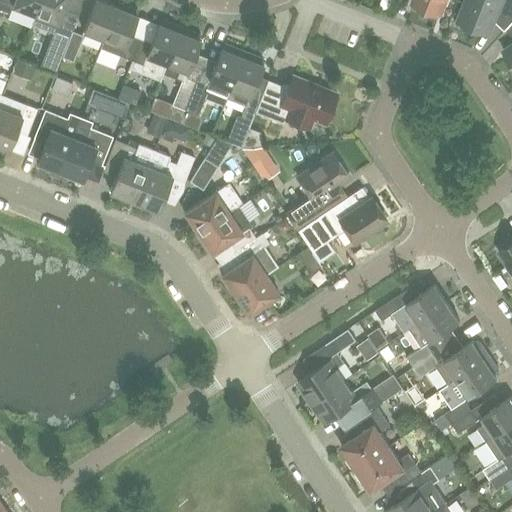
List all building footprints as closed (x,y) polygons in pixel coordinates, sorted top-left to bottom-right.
[(0,0),(0,8),(9,12),(12,5),(35,14),(40,0),(0,0)] [(55,30),(69,36),(71,30),(78,13),(64,8),(66,0),(40,0),(35,14),(31,23),(54,32),(55,30)] [(94,0),(82,30),(103,38),(108,25),(116,5),(115,5),(102,0),(94,0)] [(440,13),(445,0),(413,0),(413,3),(440,13)] [(511,16),(511,0),(466,0),(458,21),(488,32),(499,5),(511,16)] [(129,33),(137,13),(135,13),(137,9),(117,1),(115,5),(116,5),(108,25),(103,38),(100,46),(131,59),(140,37),(129,33)] [(159,22),(158,22),(151,41),(140,37),(131,59),(142,63),(145,69),(161,75),(163,72),(166,63),(181,26),(161,18),(159,22)] [(166,63),(163,72),(176,77),(179,68),(187,71),(200,38),(198,38),(200,33),(181,26),(166,63)] [(54,32),(42,64),(56,70),(61,56),(69,36),(55,30),(54,32)] [(83,34),(71,30),(69,36),(61,56),(72,60),(83,34)] [(511,62),(511,42),(503,49),(511,62)] [(208,79),(229,88),(244,51),(224,43),(222,47),(221,47),(208,79)] [(246,105),(262,63),(261,63),(263,58),(244,51),(229,88),(225,97),(246,105)] [(171,104),(184,109),(196,79),(183,74),(171,104)] [(336,92),(293,74),(286,91),(266,83),(254,112),(283,123),(285,117),(309,127),(313,118),(324,122),(328,114),(332,112),(334,109),(335,104),(333,100),(336,92)] [(209,84),(196,79),(184,109),(197,114),(209,84)] [(89,102),(100,106),(105,93),(94,89),(89,102)] [(26,134),(37,107),(3,94),(0,101),(0,146),(7,149),(15,130),(26,134)] [(48,172),(57,175),(80,116),(69,111),(67,117),(44,108),(33,136),(45,140),(37,161),(46,165),(45,166),(48,172)] [(229,141),(241,146),(254,112),(243,108),(229,141)] [(92,120),(80,116),(57,175),(65,179),(72,176),(72,175),(81,179),(90,158),(101,163),(112,135),(90,126),(92,120)] [(133,200),(154,148),(138,142),(136,147),(115,138),(105,163),(118,168),(109,190),(133,200)] [(204,156),(217,165),(231,143),(215,138),(204,156)] [(258,170),(264,179),(278,170),(272,161),(261,145),(242,146),(258,170)] [(170,155),(154,148),(133,200),(157,209),(171,175),(184,181),(194,156),(180,150),(176,162),(168,159),(170,155)] [(317,215),(316,214),(345,194),(338,184),(349,177),(332,152),(297,175),(310,196),(286,212),(296,227),(297,228),(317,215)] [(189,180),(202,188),(217,165),(204,156),(189,180)] [(183,211),(197,232),(229,211),(228,210),(237,204),(224,184),(183,211)] [(307,245),(311,251),(345,228),(353,240),(386,218),(371,196),(349,210),(341,199),(317,215),(297,228),(296,227),(295,228),(307,245)] [(237,204),(228,210),(229,211),(197,232),(211,252),(229,240),(235,250),(255,236),(248,227),(251,225),(237,204)] [(268,241),(262,231),(255,236),(235,250),(241,259),(220,273),(234,293),(265,272),(265,273),(277,265),(263,245),(268,241)] [(511,241),(498,250),(511,270),(511,241)] [(311,271),(320,264),(311,251),(307,245),(297,252),(311,271)] [(279,293),(265,273),(265,272),(234,293),(247,314),(279,293)] [(406,303),(418,321),(447,302),(435,283),(406,303)] [(382,319),(402,306),(395,296),(375,309),(382,319)] [(447,302),(418,321),(431,340),(459,320),(447,302)] [(298,381),(311,401),(344,379),(337,367),(344,362),(338,352),(356,339),(348,328),(325,343),(333,355),(331,359),(298,381)] [(472,340),(444,359),(456,378),(489,355),(481,342),(477,340),(473,341),(472,340)] [(406,356),(413,366),(433,352),(426,342),(406,356)] [(420,376),(440,362),(433,352),(413,366),(420,376)] [(497,377),(497,376),(499,372),(498,368),(489,355),(456,378),(469,396),(497,377)] [(352,390),(344,379),(311,401),(324,421),(351,403),(360,416),(377,405),(382,402),(372,388),(369,390),(364,382),(352,390)] [(482,416),(494,434),(511,421),(511,398),(510,396),(482,416)] [(441,429),(451,422),(471,409),(464,399),(434,419),(441,429)] [(341,445),(356,467),(389,445),(379,431),(389,424),(377,405),(360,416),(352,422),(359,433),(341,445)] [(458,432),(478,419),(471,409),(451,422),(458,432)] [(511,448),(511,421),(494,434),(507,453),(511,448)] [(396,488),(404,483),(421,471),(408,452),(399,459),(389,445),(356,467),(371,489),(389,477),(396,488)] [(448,453),(430,465),(431,467),(439,479),(457,467),(448,453)] [(482,468),(489,478),(509,465),(502,455),(482,468)] [(385,510),(386,511),(432,511),(446,503),(432,483),(439,479),(431,467),(430,465),(421,471),(404,483),(410,493),(385,510)] [(496,488),(511,477),(511,469),(509,465),(489,478),(496,488)] [(451,511),(446,503),(432,511),(451,511)]
